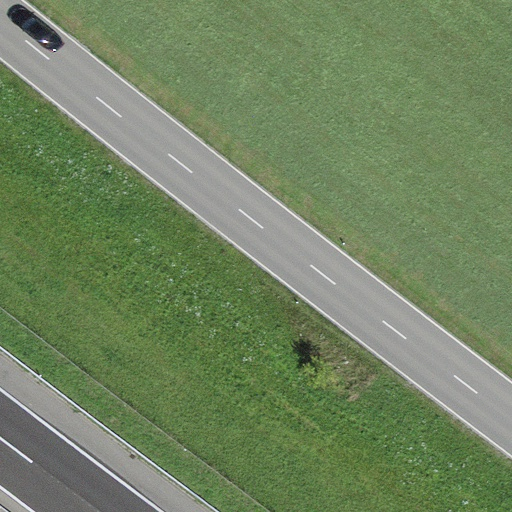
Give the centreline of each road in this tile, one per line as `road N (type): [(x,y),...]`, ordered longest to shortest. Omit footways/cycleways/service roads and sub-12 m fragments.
road 1 (primary): [(0,18),(511,417)]
road 2 (motorway): [(102,511),(0,434)]
